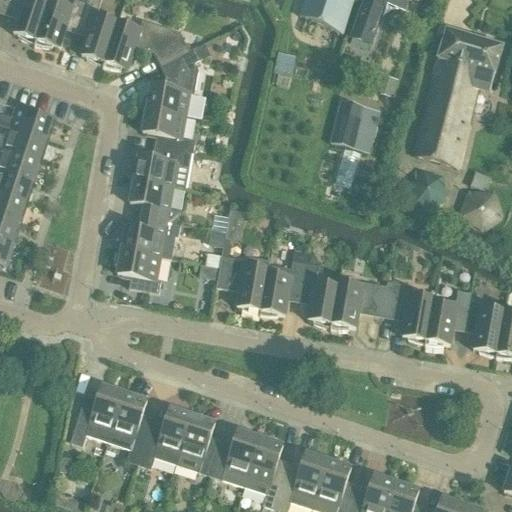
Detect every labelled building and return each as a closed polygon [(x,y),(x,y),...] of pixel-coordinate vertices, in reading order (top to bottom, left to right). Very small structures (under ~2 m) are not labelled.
[(0,0),(0,10),(8,13),(12,0),(0,0)] [(12,0),(8,13),(19,17),(13,37),(18,39),(18,41),(27,46),(34,49),(47,9),(46,9),(26,2),(26,0),(12,0)] [(86,6),(78,31),(89,34),(81,59),(87,61),(86,63),(95,68),(103,71),(117,27),(96,20),(102,0),(86,0),(85,6),(86,6)] [(304,0),(299,19),(342,36),(354,0),(304,0)] [(363,0),(350,40),(372,49),(386,8),(405,14),(406,15),(406,14),(410,0),(363,0)] [(47,9),(34,49),(42,51),(52,52),(53,50),(58,52),(67,27),(78,31),(86,6),(85,6),(73,2),(70,11),(48,4),(46,9),(47,9)] [(117,27),(103,71),(110,73),(120,75),(121,73),(127,74),(134,51),(153,57),(160,70),(189,55),(179,37),(142,24),(138,34),(117,27)] [(490,95),(502,50),(446,34),(414,159),(458,172),(475,100),(479,101),(481,93),(490,95)] [(145,101),(143,112),(186,120),(190,97),(194,98),(198,74),(195,67),(203,63),(203,62),(210,58),(204,47),(197,51),(189,55),(160,70),(165,81),(163,91),(151,89),(149,98),(145,101)] [(340,107),(330,146),(369,156),(373,143),(379,117),(340,107)] [(0,118),(0,129),(9,132),(45,144),(47,137),(49,137),(54,123),(16,111),(12,122),(0,118)] [(143,112),(141,123),(144,127),(142,136),(156,139),(154,151),(184,156),(192,158),(193,158),(196,144),(182,142),(186,120),(143,112)] [(40,165),(44,153),(42,151),(45,144),(9,132),(9,134),(2,153),(40,165)] [(132,172),(130,182),(173,191),(174,189),(186,192),(192,158),(184,156),(154,151),(152,162),(138,160),(136,169),(132,172)] [(0,174),(31,185),(33,178),(36,178),(40,165),(2,153),(0,159),(0,174)] [(0,197),(27,206),(31,194),(29,192),(31,185),(0,174),(0,197)] [(432,214),(446,200),(441,180),(423,174),(409,190),(413,208),(432,214)] [(486,195),(491,182),(475,176),(470,189),(486,195)] [(130,182),(128,194),(131,198),(129,207),(143,210),(141,221),(171,227),(180,229),(180,228),(183,215),(169,213),(173,191),(130,182)] [(480,240),(504,224),(495,197),(466,196),(457,223),(480,240)] [(0,220),(18,226),(20,219),(22,219),(27,206),(0,197),(0,220)] [(0,243),(13,247),(17,235),(15,233),(18,226),(0,220),(0,243)] [(119,243),(118,254),(161,262),(165,239),(169,240),(171,227),(141,221),(139,233),(125,231),(124,240),(119,243)] [(225,237),(210,234),(208,249),(222,252),(225,237)] [(217,284),(217,286),(240,290),(236,311),(242,312),(242,315),(252,318),(259,320),(268,269),(269,266),(247,262),(246,265),(227,262),(231,244),(224,242),(221,261),(219,272),(217,284)] [(13,247),(0,243),(0,266),(4,268),(6,260),(9,260),(13,247)] [(118,254),(116,265),(119,269),(117,278),(131,280),(129,292),(158,298),(160,284),(157,284),(161,262),(118,254)] [(294,254),(292,266),(305,268),(307,257),(307,256),(294,254)] [(307,257),(305,268),(316,270),(317,263),(313,258),(307,257)] [(268,269),(259,320),(267,321),(278,321),(278,319),(284,320),(287,299),(299,301),(305,268),(292,266),(291,273),(268,269)] [(305,268),(299,301),(311,303),(307,324),(313,325),(313,327),(322,331),(330,332),(338,291),(337,291),(315,287),(318,270),(316,270),(305,268)] [(201,269),(198,281),(217,284),(219,272),(201,269)] [(338,291),(330,332),(338,334),(348,334),(349,331),(355,332),(358,311),(382,315),(386,290),(361,286),(361,290),(338,286),(337,291),(338,291)] [(386,290),(382,315),(405,319),(402,340),(408,341),(407,344),(417,347),(425,349),(432,308),(433,308),(434,303),(410,299),(412,290),(387,286),(386,290)] [(432,308),(425,349),(432,350),(443,350),(443,348),(449,349),(453,328),(465,330),(469,305),(471,297),(457,295),(456,305),(434,301),(434,303),(433,308),(432,308)] [(469,305),(465,330),(476,332),(473,353),(478,354),(478,357),(488,360),(495,362),(504,316),(481,312),(482,307),(469,305)] [(511,317),(504,316),(495,362),(503,363),(511,363),(511,317)] [(108,447),(124,397),(101,390),(95,409),(83,405),(70,447),(82,451),(86,440),(108,447)] [(138,469),(152,427),(140,424),(147,405),(124,397),(108,447),(129,454),(126,465),(138,469)] [(176,469),(192,420),(169,412),(163,431),(152,427),(138,469),(150,473),(154,462),(176,469)] [(209,480),(220,450),(208,446),(215,427),(192,420),(176,469),(209,480)] [(244,491),(260,442),(237,434),(231,453),(220,450),(209,480),(244,491)] [(267,511),(274,511),(287,472),(276,469),(283,450),(260,442),(244,491),(265,499),(261,510),(267,511)] [(306,511),(312,511),(328,464),(305,457),(299,476),(287,472),(274,511),(288,511),(290,507),(306,511)] [(70,461),(60,459),(59,462),(57,474),(68,476),(70,461)] [(349,511),(356,495),(344,491),(351,472),(328,464),(312,511),(349,511)] [(511,511),(511,472),(507,471),(504,483),(506,487),(503,496),(511,498),(511,511)] [(387,511),(396,487),(373,479),(367,498),(356,495),(349,511),(387,511)] [(412,511),(419,494),(396,487),(387,511),(412,511)] [(462,511),(464,509),(441,502),(437,511),(462,511)]
